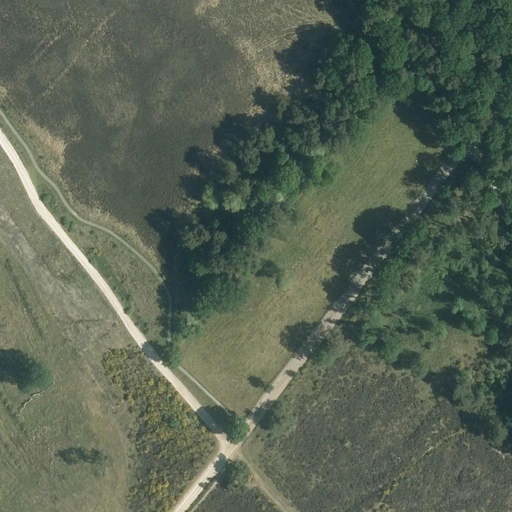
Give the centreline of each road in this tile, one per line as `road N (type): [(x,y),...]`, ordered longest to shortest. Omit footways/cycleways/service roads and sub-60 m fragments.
road 1 (track): [(0,141),(41,212),(153,360),(287,511)]
road 2 (track): [(495,119),(245,430)]
